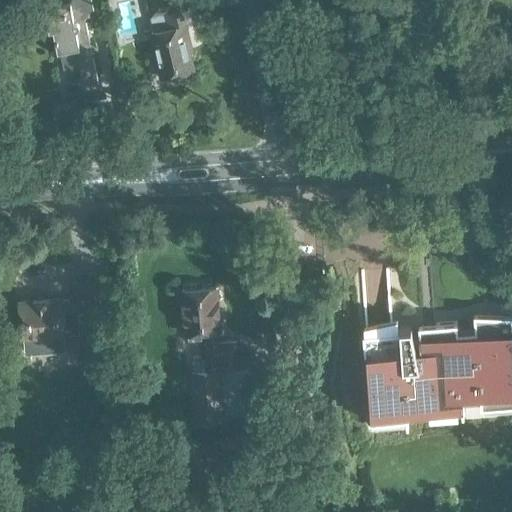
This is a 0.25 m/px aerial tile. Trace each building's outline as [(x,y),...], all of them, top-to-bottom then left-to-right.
[(98,82),(82,2),(71,5),(71,0),(59,2),(59,7),(45,10),(49,30),(53,29),(58,51),(71,48),(74,62),(78,61),(83,85),(98,82)] [(182,0),(146,0),(153,30),(150,31),(159,75),(189,69),(183,40),(186,39),(179,9),(184,8),(182,0)] [(61,297),(18,301),(20,336),(23,336),(25,353),(65,350),(64,333),(79,332),(78,314),(94,313),(95,313),(99,313),(97,281),(95,281),(94,281),(72,283),(73,299),(61,300),(61,297)] [(180,301),(178,301),(179,321),(181,320),(182,334),(188,333),(188,334),(206,333),(206,342),(203,342),(205,371),(191,372),(195,421),(222,419),(219,370),(240,369),(238,340),(219,341),(218,331),(222,331),(218,285),(179,288),(180,301)] [(365,331),(363,331),(370,420),(371,420),(406,417),(407,424),(409,424),(408,417),(408,404),(427,402),(427,409),(461,406),(462,414),(464,413),(464,406),(463,400),(480,398),(481,405),(483,405),(511,402),(511,312),(475,311),(475,319),(475,321),(458,322),(458,320),(436,321),(419,323),(419,332),(414,333),(411,323),(400,324),(400,328),(399,328),(398,316),(364,323),(365,331)]
